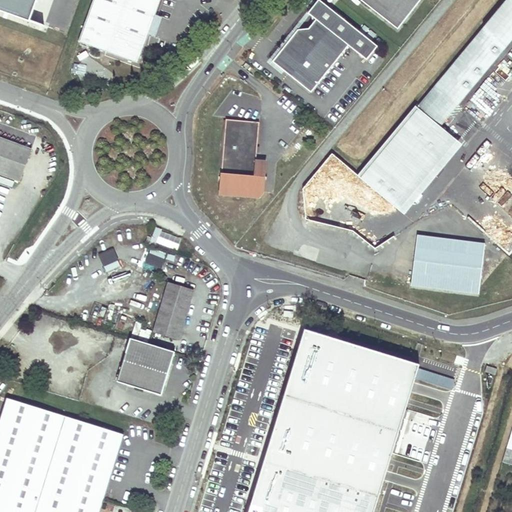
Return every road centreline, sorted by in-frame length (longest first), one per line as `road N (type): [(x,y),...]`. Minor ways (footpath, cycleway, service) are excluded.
road 1 (unclassified): [(335,296),(450,333),(511,321)]
road 2 (unclassified): [(174,511),(221,356)]
road 3 (unclassified): [(19,289),(95,217),(130,202)]
road 4 (unclassified): [(84,167),(19,289)]
road 5 (unclassified): [(233,26),(133,104)]
road 6 (unclassified): [(177,137),(194,85),(233,26)]
